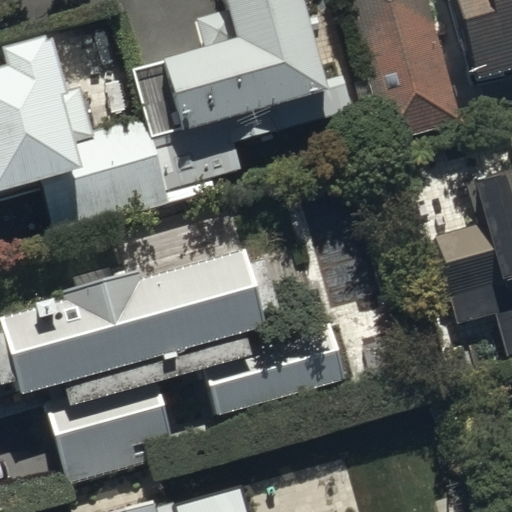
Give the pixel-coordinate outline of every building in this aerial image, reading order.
[(0,219),(43,206),(54,244),(213,197),(211,189),(240,180),(232,153),(350,118),(339,83),(323,88),(296,0),(221,0),(225,16),(197,24),(203,48),(160,59),(161,65),(132,72),(146,125),(92,139),(80,94),(60,99),(42,33),(0,44),(0,219)] [(461,132),(423,0),(343,0),(387,153),(461,132)] [(511,0),(447,0),(476,105),(511,94),(511,0)] [(483,239),(431,254),(458,343),(494,333),(506,374),(511,372),(511,148),(511,149),(511,179),(469,192),(483,239)] [(136,302),(129,278),(57,298),(59,305),(48,308),(46,301),(29,306),(31,312),(0,320),(0,325),(2,332),(0,332),(0,378),(2,384),(0,384),(0,429),(42,418),(64,495),(155,470),(152,462),(172,456),(154,391),(205,377),(218,423),(344,388),(328,332),(264,350),(254,315),(279,308),(267,265),(136,302)] [(332,511),(331,511),(253,511),(250,498),(201,511),(156,511),(154,505),(128,511),(332,511)]
